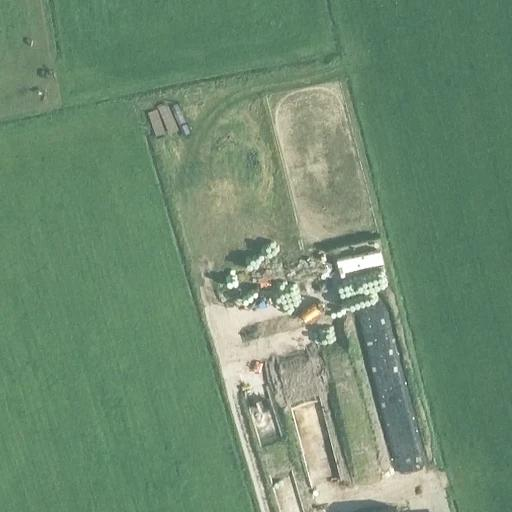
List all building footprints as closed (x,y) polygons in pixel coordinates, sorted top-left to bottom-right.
[(330,253),(300,256),(301,265),(331,262),(330,253)] [(393,369),(386,324),(373,326),(368,294),(349,297),(361,373),(393,369)] [(348,361),(324,362),(326,391),(350,389),(348,361)] [(368,378),(386,466),(416,460),(401,388),(399,388),(395,372),(368,378)] [(264,483),(284,478),(259,380),(239,385),(264,483)]
